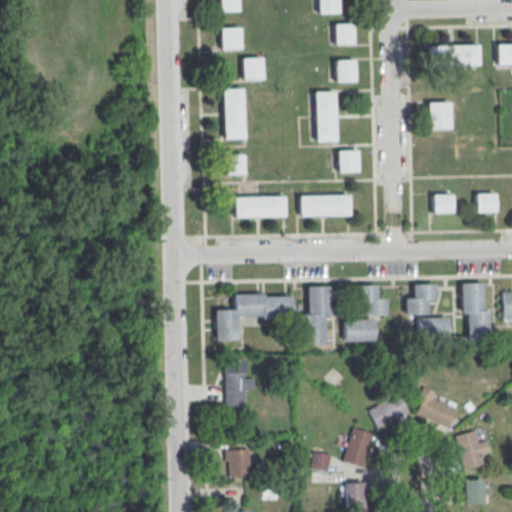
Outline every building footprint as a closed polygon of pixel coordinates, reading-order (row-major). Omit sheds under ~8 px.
[(218,0),(236,0),(236,14),(218,14),(218,0)] [(317,0),(335,0),(335,14),(317,14),(317,0)] [(333,24),(351,24),(351,45),(333,45),(333,24)] [(219,30),(236,30),(237,51),(219,51),(219,30)] [(511,65),(494,66),(494,47),(511,46),(511,65)] [(426,68),(426,48),(475,47),(476,67),(426,68)] [(241,60),(259,60),(259,81),(241,81),(241,60)] [(334,62),(352,62),(352,83),(334,83),(334,62)] [(220,87),(220,138),(241,138),(241,87),(220,87)] [(332,141),(332,90),(313,90),(313,141),(332,141)] [(447,128),(447,101),(425,101),(425,128),(447,128)] [(355,172),(355,149),(334,149),(334,172),(355,172)] [(222,153),(222,174),(241,174),(241,153),(222,153)] [(494,192),(473,192),(473,212),(494,212),(494,192)] [(346,193),(296,193),(296,216),(346,216),(346,193)] [(450,213),(450,193),(429,193),(429,213),(450,213)] [(282,217),(282,195),(231,195),(231,217),(282,217)] [(411,281),(432,281),(433,298),(425,298),(425,312),(403,313),(402,295),(411,295),(411,281)] [(458,281),(480,281),(481,308),(486,308),(487,339),(465,340),(465,311),(459,312),(458,281)] [(300,343),(322,343),(322,315),(327,315),(327,284),(305,284),(305,313),(300,313),(300,343)] [(373,284),(354,284),(354,304),(362,304),(362,315),(382,315),(382,294),(373,294),(373,284)] [(499,291),(511,290),(511,317),(500,318),(499,291)] [(212,309),(212,339),(236,339),(236,315),(288,316),(288,294),(231,293),(231,309),(212,309)] [(445,316),(415,316),(415,338),(445,338),(445,316)] [(371,341),(371,318),(340,318),(340,341),(371,341)] [(222,366),(222,407),(241,407),(241,389),(251,389),(251,377),(242,377),(242,366),(222,366)] [(365,409),(397,393),(407,412),(375,428),(365,409)] [(454,408),(446,427),(414,414),(421,394),(454,408)] [(351,427),(371,433),(360,467),(340,460),(351,427)] [(453,435),(473,430),(482,463),(462,469),(453,435)] [(223,476),(247,476),(247,448),(223,448),(223,476)] [(327,452),(310,451),(309,469),(326,470),(327,452)] [(462,478),(481,477),(482,502),(463,503),(462,478)] [(343,481),(362,481),(363,506),(344,507),(343,481)]
